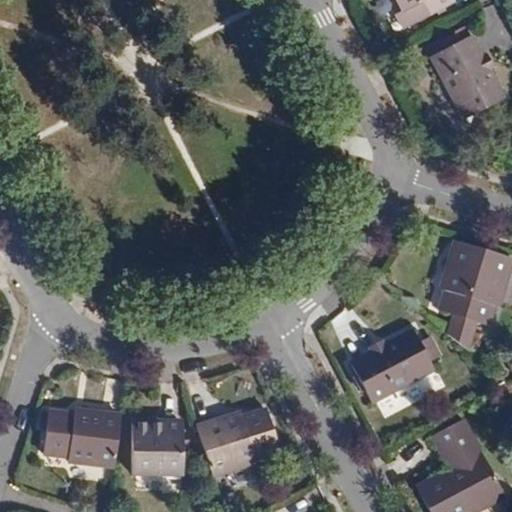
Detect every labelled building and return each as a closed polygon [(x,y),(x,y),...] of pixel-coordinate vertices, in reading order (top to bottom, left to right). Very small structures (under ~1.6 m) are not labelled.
[(397,16),(405,31),(453,6),(450,0),(394,0),(402,14),(397,16)] [(485,66),(481,58),(465,28),(453,35),(458,44),(443,51),(438,42),(426,48),(465,121),(504,101),(490,74),(485,66)] [(485,66),(490,74),(494,72),(486,56),(481,58),(485,66)] [(445,292),(439,312),(487,327),(494,307),(497,309),(511,262),(511,260),(456,243),(452,255),(455,260),(451,275),(445,277),(442,286),(445,292)] [(414,334),(387,348),(371,356),(351,366),(371,405),(434,372),(414,334)] [(368,350),(371,356),(387,348),(384,342),(368,350)] [(241,415),(197,429),(212,478),(258,465),(256,460),(281,452),(268,411),(242,419),(241,415)] [(111,468),(118,418),(75,412),(75,417),(49,414),(43,456),(68,459),(68,463),(111,468)] [(462,421),(438,433),(455,466),(447,470),(415,487),(428,511),(474,511),(488,505),(485,498),(499,491),(462,421)] [(182,477),(183,427),(132,426),(130,476),(182,477)] [(455,466),(438,433),(430,437),(447,470),(455,466)] [(485,498),(488,505),(503,497),(499,491),(485,498)]
